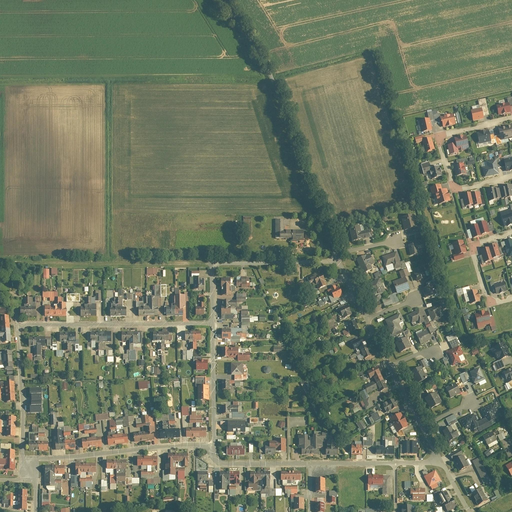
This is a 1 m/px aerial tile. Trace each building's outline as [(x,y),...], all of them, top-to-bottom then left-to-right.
[(506,104),(494,106),(496,115),(508,113),(506,104)] [(479,108),(467,111),(470,122),(482,119),(479,108)] [(451,115),(438,117),(440,128),(453,125),(451,115)] [(432,131),(429,118),(417,121),(421,134),(432,131)] [(511,137),(511,133),(510,126),(503,127),(506,139),(511,137)] [(506,139),(503,127),(496,129),(499,140),(506,139)] [(487,131),(474,134),(477,145),(489,142),(487,131)] [(464,136),(451,139),(454,150),(466,147),(464,136)] [(422,154),(433,151),(428,138),(418,141),(422,154)] [(473,158),(469,159),(470,162),(466,163),(467,166),(475,164),(473,158)] [(509,159),(501,160),(504,173),(511,171),(509,159)] [(497,175),(494,160),(484,162),(485,167),(479,168),(482,178),(497,175)] [(465,174),(462,163),(451,166),(454,177),(465,174)] [(431,180),(440,177),(436,165),(427,169),(431,180)] [(507,196),(504,185),(493,188),(496,199),(507,196)] [(496,199),(493,188),(483,190),(485,202),(496,199)] [(448,202),(444,189),(431,193),(435,205),(448,202)] [(480,205),(476,192),(470,194),(469,192),(459,195),(462,207),(473,205),(473,207),(480,205)] [(499,216),(496,217),(499,227),(511,223),(507,209),(498,212),(499,216)] [(413,215),(399,218),(402,230),(416,227),(413,215)] [(251,232),(251,217),(243,217),(243,233),(251,232)] [(470,226),(466,227),(469,239),(487,234),(482,217),(468,221),(470,226)] [(301,242),(301,231),(285,231),(285,220),(272,220),(272,242),(301,242)] [(350,242),(369,237),(366,224),(347,229),(350,242)] [(511,239),(498,243),(502,258),(511,255),(511,239)] [(464,253),(460,240),(450,243),(454,256),(464,253)] [(417,244),(405,246),(407,256),(419,254),(417,244)] [(499,257),(495,244),(486,247),(490,260),(499,257)] [(490,260),(486,247),(477,250),(481,263),(490,260)] [(382,268),(389,265),(391,270),(399,267),(394,252),(378,257),(382,268)] [(370,266),(365,254),(354,259),(359,271),(370,266)] [(410,271),(414,282),(427,277),(422,266),(410,271)] [(323,283),(318,272),(311,276),(316,287),(323,283)] [(316,287),(311,276),(304,279),(309,290),(316,287)] [(202,277),(190,277),(190,291),(202,290),(202,277)] [(249,284),(248,277),(239,278),(239,282),(235,282),(235,287),(241,287),(241,288),(246,288),(246,287),(254,287),(253,283),(249,284)] [(408,289),(403,278),(390,283),(394,295),(408,289)] [(232,279),(218,279),(218,287),(232,287),(232,279)] [(379,295),(385,293),(379,280),(369,285),(374,297),(373,298),(375,301),(377,302),(380,300),(380,298),(379,295)] [(505,290),(502,281),(490,285),(493,294),(505,290)] [(432,285),(419,289),(423,299),(435,294),(432,285)] [(334,286),(326,290),(328,295),(337,291),(334,286)] [(232,287),(218,287),(218,296),(232,296),(232,287)] [(465,293),(468,305),(479,302),(476,289),(465,293)] [(337,291),(328,295),(331,301),(339,297),(337,291)] [(395,294),(381,300),(384,308),(398,302),(395,294)] [(325,295),(317,299),(319,302),(317,303),(319,307),(325,305),(324,302),(328,301),(325,295)] [(173,307),(173,316),(184,316),(183,296),(173,296),(173,307)] [(148,307),(144,307),(145,316),(156,316),(155,297),(147,297),(148,307)] [(234,301),(219,301),(219,310),(231,310),(234,310),(234,301)] [(25,306),(17,306),(17,317),(34,317),(34,303),(25,303),(25,306)] [(58,305),(53,306),(54,316),(64,316),(64,303),(58,303),(58,305)] [(196,308),(193,308),(193,316),(203,315),(203,303),(196,303),(196,308)] [(425,308),(429,319),(437,316),(435,311),(439,310),(436,303),(425,308)] [(344,304),(334,309),(337,315),(347,310),(344,304)] [(53,306),(42,306),(42,316),(54,316),(53,306)] [(116,306),(107,307),(107,317),(116,316),(116,306)] [(144,307),(136,307),(136,317),(145,316),(144,307)] [(173,316),(173,307),(164,307),(164,316),(173,316)] [(94,308),(85,308),(85,317),(94,317),(94,308)] [(416,324),(424,321),(419,309),(405,315),(409,324),(415,322),(416,324)] [(231,310),(219,310),(219,319),(231,319),(231,310)] [(347,310),(337,315),(339,321),(349,316),(347,310)] [(472,318),(475,328),(492,323),(488,312),(485,313),(484,310),(478,312),(479,316),(472,318)] [(381,320),(388,336),(399,332),(395,325),(401,322),(397,313),(381,320)] [(0,343),(9,342),(6,314),(0,314),(0,343)] [(332,321),(336,319),(335,316),(324,321),(329,330),(335,327),(332,321)] [(355,321),(344,325),(348,333),(358,328),(355,321)] [(437,331),(435,328),(432,329),(430,325),(426,327),(430,334),(437,331)] [(412,332),(418,345),(428,340),(426,336),(424,330),(419,333),(417,329),(412,332)] [(198,331),(190,332),(190,341),(199,340),(198,331)] [(65,332),(57,332),(57,342),(65,342),(65,332)] [(139,332),(127,333),(128,341),(128,346),(139,346),(139,332)] [(159,332),(150,332),(150,341),(159,341),(159,332)] [(190,332),(181,332),(182,341),(190,341),(190,332)] [(98,333),(88,333),(88,342),(98,342),(98,333)] [(108,333),(98,333),(98,342),(108,342),(108,333)] [(127,333),(119,333),(119,341),(128,341),(127,333)] [(390,340),(396,353),(407,348),(401,336),(390,340)] [(34,338),(26,338),(26,347),(35,347),(34,338)] [(362,340),(353,344),(357,352),(366,348),(362,340)] [(490,348),(495,361),(508,355),(502,343),(490,348)] [(461,355),(457,347),(443,353),(449,366),(458,362),(456,357),(461,355)] [(236,348),(218,348),(218,358),(236,357),(236,348)] [(366,348),(357,352),(361,360),(370,356),(366,348)] [(10,351),(0,352),(0,368),(11,368),(10,351)] [(495,372),(505,367),(501,360),(493,364),(494,366),(492,367),(495,372)] [(204,361),(193,361),(192,370),(204,370),(204,361)] [(241,364),(230,364),(230,376),(242,375),(241,364)] [(412,382),(424,376),(419,366),(407,372),(412,382)] [(363,409),(371,405),(366,394),(375,390),(377,393),(385,388),(374,367),(362,373),(366,380),(369,379),(372,385),(356,393),(363,406),(362,406),(363,409)] [(499,373),(504,384),(511,381),(511,370),(511,368),(499,373)] [(485,381),(480,370),(469,376),(474,387),(485,381)] [(467,383),(466,380),(469,379),(467,373),(459,375),(462,385),(467,383)] [(234,381),(219,381),(219,391),(234,391),(234,381)] [(304,385),(302,385),(304,392),(310,391),(307,381),(303,382),(304,385)] [(149,382),(137,382),(138,390),(150,389),(149,382)] [(12,383),(1,383),(1,393),(12,392),(12,383)] [(459,394),(453,383),(443,388),(449,399),(459,394)] [(433,384),(421,389),(430,408),(441,402),(433,384)] [(204,386),(194,386),(195,402),(205,401),(204,386)] [(31,398),(32,405),(30,405),(30,413),(41,413),(41,390),(30,390),(30,398),(31,398)] [(12,392),(1,393),(1,402),(13,402),(12,392)] [(384,415),(395,409),(390,399),(378,405),(384,415)] [(231,406),(219,406),(219,415),(238,414),(238,403),(231,403),(231,406)] [(492,403),(477,410),(484,425),(494,420),(492,415),(497,413),(492,403)] [(195,416),(195,408),(191,408),(191,416),(189,416),(189,424),(201,423),(201,416),(195,416)] [(125,419),(109,420),(109,429),(123,428),(123,429),(128,429),(128,423),(134,422),(133,417),(128,417),(127,410),(124,411),(125,419)] [(371,425),(381,421),(377,413),(374,414),(373,412),(369,414),(371,418),(368,419),(371,425)] [(387,418),(391,426),(403,420),(399,412),(387,418)] [(456,421),(461,430),(467,427),(469,432),(477,428),(471,414),(456,421)] [(438,431),(444,442),(455,436),(453,432),(454,431),(451,425),(455,423),(451,415),(442,419),(446,427),(438,431)] [(140,419),(135,419),(136,428),(143,428),(143,424),(148,424),(148,416),(140,417),(140,419)] [(13,417),(2,417),(2,427),(13,427),(13,417)] [(391,426),(394,433),(407,427),(403,420),(391,426)] [(360,431),(366,428),(362,421),(356,424),(360,431)] [(236,433),(236,423),(228,423),(228,433),(236,433)] [(236,433),(245,433),(245,423),(236,423),(236,433)] [(83,431),(83,435),(97,433),(96,428),(84,430),(84,424),(78,425),(79,432),(83,431)] [(13,427),(2,427),(2,437),(13,437),(13,427)] [(141,429),(141,434),(142,442),(152,441),(151,428),(141,429)] [(203,428),(194,429),(195,437),(203,437),(203,428)] [(501,428),(497,429),(499,435),(497,436),(499,441),(505,439),(501,428)] [(176,429),(167,430),(168,439),(177,438),(176,429)] [(194,429),(183,429),(184,437),(195,437),(194,429)] [(60,430),(50,431),(51,451),(63,450),(63,441),(61,441),(60,430)] [(167,430),(157,431),(158,440),(168,439),(167,430)] [(480,437),(485,449),(496,444),(490,432),(480,437)] [(32,433),(25,433),(25,452),(37,451),(37,442),(33,442),(32,433)] [(294,436),(294,449),(297,449),(297,455),(317,455),(317,442),(323,442),(323,456),(335,456),(335,448),(333,448),(333,437),(328,437),(328,433),(311,433),(311,441),(307,441),(307,436),(294,436)] [(141,434),(131,434),(132,443),(142,442),(141,434)] [(125,435),(116,436),(117,444),(126,443),(125,435)] [(366,435),(366,438),(362,438),(363,447),(372,447),(372,435),(366,435)] [(116,436),(105,438),(106,446),(117,444),(116,436)] [(98,438),(89,439),(90,448),(99,447),(98,438)] [(89,439),(79,439),(80,449),(90,448),(89,439)] [(273,456),(273,453),(283,453),(283,439),(273,439),(273,441),(267,442),(267,446),(262,446),(262,456),(273,456)] [(72,440),(63,441),(63,450),(73,449),(72,440)] [(372,446),(373,454),(391,454),(390,446),(386,447),(386,440),(379,440),(380,446),(372,446)] [(37,442),(37,451),(46,451),(45,442),(37,442)] [(360,455),(360,445),(348,445),(348,455),(360,455)] [(223,456),(233,455),(232,446),(223,447),(223,456)] [(233,455),(242,455),(242,446),(232,446),(233,455)] [(468,467),(459,449),(447,456),(456,473),(468,467)] [(12,450),(1,450),(1,460),(0,459),(0,470),(12,470),(12,450)] [(162,461),(162,476),(175,476),(175,463),(179,463),(179,468),(188,468),(188,461),(185,453),(166,454),(166,461),(162,461)] [(145,457),(135,457),(135,466),(145,466),(145,457)] [(155,457),(145,457),(145,466),(155,466),(155,457)] [(477,459),(470,462),(481,484),(488,481),(477,459)] [(511,460),(501,467),(508,478),(511,475),(511,460)] [(113,470),(113,461),(103,461),(103,470),(113,470)] [(113,470),(123,470),(123,461),(113,461),(113,470)] [(72,463),(72,476),(80,477),(80,474),(93,474),(93,464),(72,463)] [(52,466),(41,466),(41,487),(53,487),(53,476),(52,466)] [(62,466),(52,466),(53,476),(62,475),(62,466)] [(113,474),(107,474),(107,485),(114,485),(114,483),(123,483),(123,470),(113,470),(113,474)] [(278,481),(288,481),(288,472),(278,471),(278,481)] [(429,488),(440,482),(435,473),(429,476),(426,471),(422,473),(429,488)] [(197,472),(197,481),(208,481),(207,472),(197,472)] [(214,479),(215,491),(226,491),(226,482),(237,481),(237,472),(216,473),(216,479),(214,479)] [(246,482),(246,491),(257,491),(257,481),(261,481),(261,488),(258,488),(258,495),(269,494),(269,472),(247,472),(248,482),(246,482)] [(288,481),(299,481),(299,472),(288,472),(288,481)] [(147,480),(147,485),(160,484),(160,478),(154,479),(154,473),(140,474),(140,480),(147,480)] [(366,485),(380,486),(380,496),(388,496),(388,476),(366,476),(366,485)] [(89,488),(89,478),(76,478),(76,484),(81,484),(81,488),(89,488)] [(311,479),(311,493),(325,493),(325,479),(311,479)] [(469,494),(475,507),(489,501),(483,488),(469,494)] [(422,489),(407,489),(408,501),(422,501),(422,489)] [(497,490),(493,492),(496,498),(491,500),(492,502),(501,498),(497,490)] [(26,501),(26,491),(14,491),(14,501),(26,501)] [(440,506),(443,511),(446,511),(454,508),(446,492),(440,495),(445,504),(440,506)] [(13,494),(4,494),(4,508),(13,508),(13,494)] [(37,494),(38,509),(47,508),(46,494),(37,494)] [(291,511),(302,510),(302,499),(291,499),(291,511)] [(26,511),(26,501),(14,501),(14,511),(26,511)]
